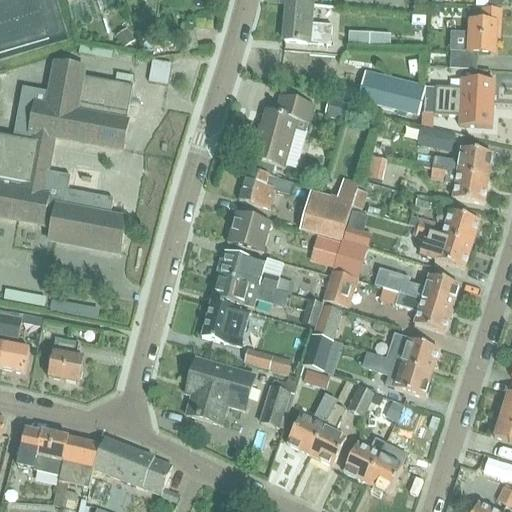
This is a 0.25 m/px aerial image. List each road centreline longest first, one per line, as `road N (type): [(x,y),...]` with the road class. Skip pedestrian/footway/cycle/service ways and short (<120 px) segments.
road 1 (residential): [(123,430),(237,49),(240,0)]
road 2 (residential): [(431,511),(511,239)]
road 3 (residential): [(291,511),(123,430)]
road 4 (residential): [(123,430),(0,407)]
